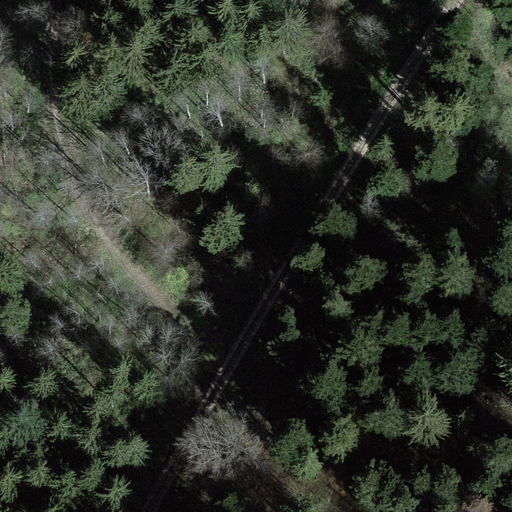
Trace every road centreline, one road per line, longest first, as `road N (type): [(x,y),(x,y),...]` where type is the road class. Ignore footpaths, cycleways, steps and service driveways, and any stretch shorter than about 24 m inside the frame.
road 1 (track): [(456,0),(387,99),(143,511)]
road 2 (track): [(53,0),(48,105),(62,155),(119,256),(224,372)]
